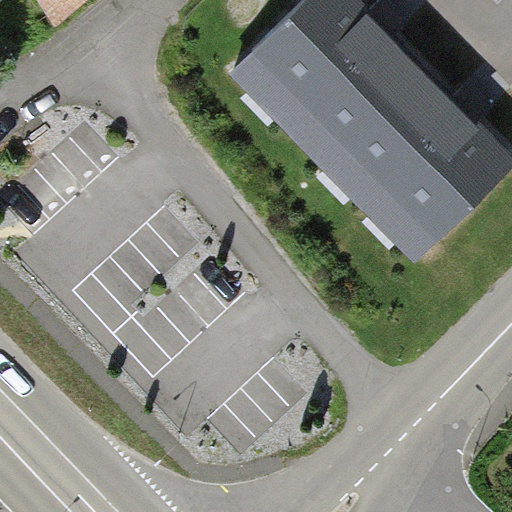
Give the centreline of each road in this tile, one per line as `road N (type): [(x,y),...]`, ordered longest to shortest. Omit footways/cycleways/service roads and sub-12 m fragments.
road 1 (residential): [(154,0),(100,55),(411,426)]
road 2 (tertiary): [(411,426),(511,323)]
road 3 (primary): [(0,421),(86,511)]
